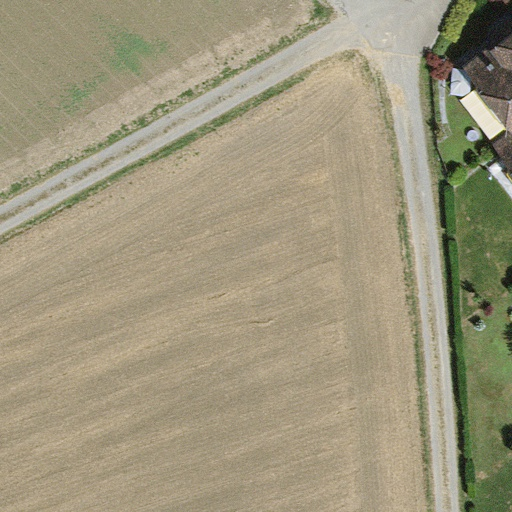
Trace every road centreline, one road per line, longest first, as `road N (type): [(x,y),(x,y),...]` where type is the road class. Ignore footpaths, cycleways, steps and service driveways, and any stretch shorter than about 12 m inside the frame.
road 1 (track): [(376,34),(408,115),(430,267),(445,511)]
road 2 (track): [(376,34),(0,227)]
